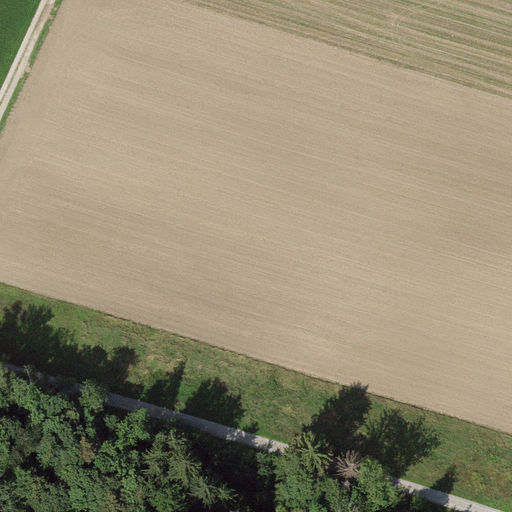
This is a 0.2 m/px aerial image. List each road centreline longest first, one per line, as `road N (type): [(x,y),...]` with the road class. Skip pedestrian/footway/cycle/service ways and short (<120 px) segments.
road 1 (track): [(473,511),(0,369)]
road 2 (track): [(0,112),(51,0)]
